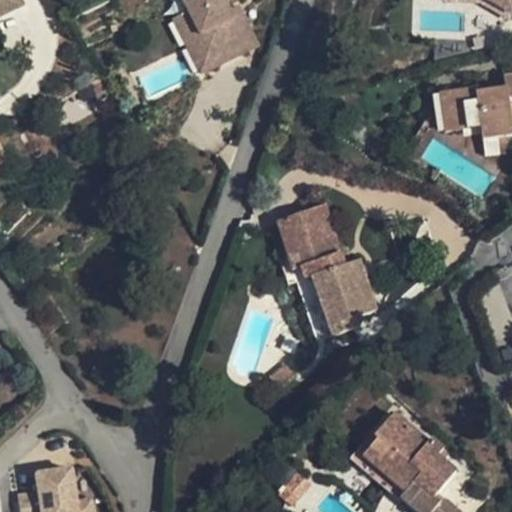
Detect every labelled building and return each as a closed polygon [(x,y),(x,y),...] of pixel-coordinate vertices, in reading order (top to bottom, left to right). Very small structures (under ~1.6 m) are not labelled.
[(0,0),(0,8),(18,0),(0,0)] [(216,67),(249,51),(229,10),(224,0),(172,0),(197,51),(206,46),(216,67)] [(511,0),(479,0),(479,3),(508,20),(511,13),(511,0)] [(229,10),(249,51),(258,47),(238,6),(229,10)] [(197,51),(180,15),(174,19),(190,54),(197,51)] [(206,46),(190,54),(200,74),(216,67),(206,46)] [(439,93),(445,133),(481,128),(483,142),(511,137),(511,129),(511,124),(511,75),(503,77),(505,88),(479,92),(478,87),(439,93)] [(511,137),(483,142),(485,157),(511,153),(511,137)] [(324,207),(319,209),(335,257),(340,255),(324,207)] [(376,313),(359,262),(344,267),(340,255),(335,257),(319,209),(277,223),(293,272),(301,269),(305,280),(312,278),(332,338),(359,329),(362,324),(363,322),(361,317),(376,313)] [(485,334),(511,327),(501,286),(474,293),(485,334)] [(445,320),(427,329),(437,347),(454,338),(445,320)] [(296,377),(287,367),(271,381),(280,391),(296,377)] [(429,443),(394,414),(375,437),(378,439),(363,457),(405,493),(400,499),(415,511),(457,511),(437,495),(456,473),(438,457),(444,450),(432,440),(429,443)] [(378,439),(375,437),(372,434),(350,460),(398,501),(400,499),(405,493),(363,457),(378,439)] [(288,466),(277,480),(286,488),(298,474),(288,466)] [(38,490),(16,492),(19,511),(89,511),(88,498),(73,500),(69,468),(36,471),(38,490)] [(279,497),(292,508),(311,486),(298,474),(286,488),(279,497)]
